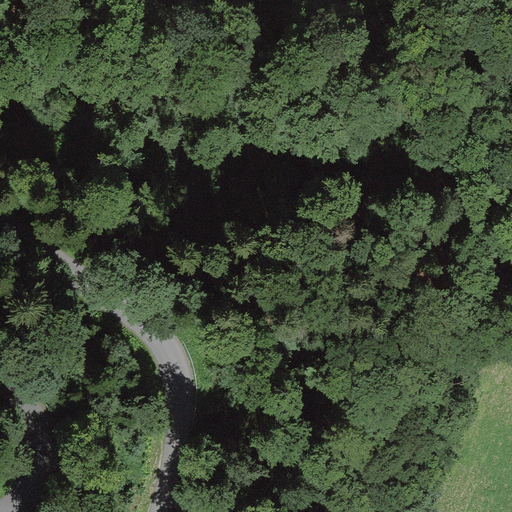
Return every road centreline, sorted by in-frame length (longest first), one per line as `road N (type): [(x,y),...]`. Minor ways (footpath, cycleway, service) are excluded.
road 1 (unclassified): [(0,219),(146,322),(171,351),(180,413),(157,511)]
road 2 (unclassified): [(5,511),(35,476),(40,441),(29,410),(0,381)]
